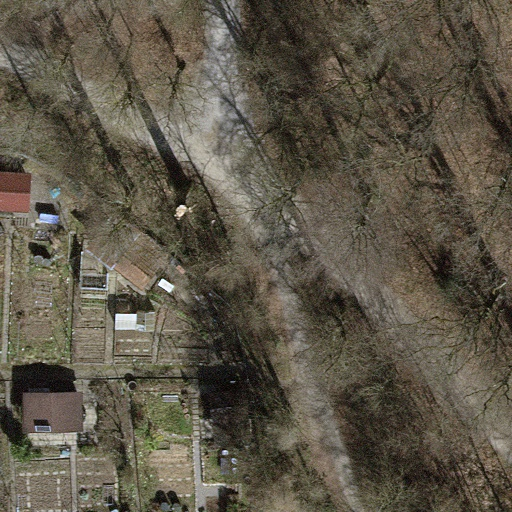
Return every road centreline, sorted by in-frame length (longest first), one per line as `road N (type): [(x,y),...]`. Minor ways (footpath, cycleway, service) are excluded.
road 1 (track): [(511,449),(315,243),(221,164)]
road 2 (track): [(356,511),(280,261),(221,164)]
road 3 (track): [(221,164),(0,51)]
road 4 (track): [(221,164),(233,0)]
